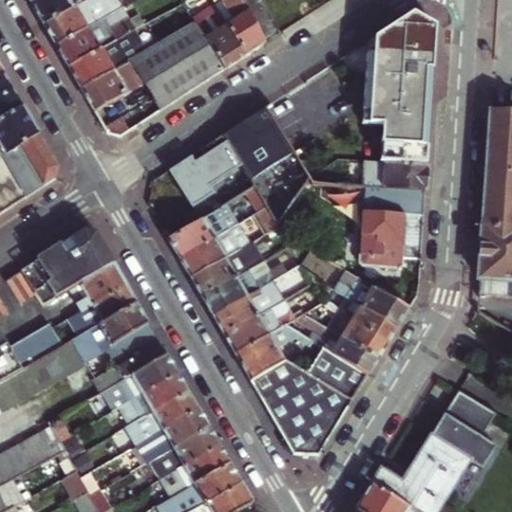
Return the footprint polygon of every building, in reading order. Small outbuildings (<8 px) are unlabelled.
[(34,0),(31,2),(37,14),(43,24),(84,0),(34,0)] [(49,34),(56,45),(121,7),(117,0),(84,0),(43,24),(49,34)] [(256,49),(265,43),(243,0),(219,0),(213,4),(216,10),(224,22),(246,55),(256,49)] [(263,0),(243,0),(265,43),(281,32),(263,0)] [(177,22),(182,32),(195,25),(190,17),(181,3),(169,9),(177,22)] [(233,63),(246,55),(224,22),(216,10),(213,4),(190,17),(195,25),(224,69),(233,63)] [(68,66),(116,40),(143,24),(137,14),(128,19),(121,7),(56,45),(62,56),(68,66)] [(381,127),(379,162),(430,165),(434,102),(439,27),(412,15),(366,44),(361,125),(381,127)] [(182,32),(177,22),(152,36),(157,46),(182,32)] [(224,69),(195,25),(182,32),(157,46),(134,59),(146,81),(162,109),(224,69)] [(150,34),(121,50),(116,40),(68,66),(74,77),(81,89),(134,59),(157,46),(152,36),(150,34)] [(134,59),(81,89),(89,103),(94,112),(146,81),(134,59)] [(0,95),(11,89),(6,81),(1,72),(0,72),(0,95)] [(17,99),(11,89),(0,95),(0,119),(21,107),(17,99)] [(511,295),(511,283),(511,282),(511,106),(494,106),(488,195),(482,294),(511,295)] [(0,154),(1,153),(3,156),(37,135),(29,121),(21,107),(0,119),(0,154)] [(248,121),(225,137),(245,169),(253,180),(294,151),(269,108),(248,121)] [(303,162),(338,148),(327,119),(292,132),(303,162)] [(54,174),(56,166),(37,135),(3,156),(28,196),(52,180),(54,174)] [(225,137),(171,172),(195,210),(218,196),(213,188),(245,169),(225,137)] [(367,189),(428,193),(429,179),(430,165),(379,162),(367,161),(365,189),(367,189)] [(258,189),(251,193),(262,213),(270,209),(258,189)] [(405,259),(423,260),(426,226),(428,193),(367,189),(363,263),(367,268),(404,270),(405,259)] [(230,205),(170,241),(176,251),(181,260),(242,225),(230,205)] [(270,235),(281,229),(279,225),(270,209),(262,213),(259,215),(270,235)] [(242,225),(181,260),(187,270),(192,280),(253,245),(242,225)] [(98,234),(86,231),(67,244),(24,272),(37,293),(45,305),(117,265),(98,234)] [(253,245),(192,280),(198,290),(203,298),(251,271),(267,262),(257,243),(253,245)] [(299,259),(258,282),(251,271),(203,298),(209,307),(214,317),(304,266),(299,259)] [(124,277),(117,265),(45,305),(49,312),(75,297),(84,312),(129,287),(124,277)] [(304,266),(214,317),(220,327),(226,336),(274,309),(268,299),(309,276),(304,268),(304,266)] [(349,296),(402,328),(408,318),(414,309),(349,271),(338,289),(349,296)] [(37,293),(24,272),(12,279),(24,301),(37,293)] [(80,328),(85,336),(140,304),(136,297),(129,287),(84,312),(90,323),(80,328)] [(0,314),(10,308),(0,292),(0,314)] [(339,313),(392,344),(396,337),(402,328),(349,296),(342,308),(337,304),(333,310),(339,313)] [(87,358),(112,343),(114,348),(152,326),(145,314),(140,304),(85,336),(77,341),(87,358)] [(274,309),(226,336),(232,346),(237,356),(289,326),(299,321),(293,311),(280,319),(274,309)] [(327,320),(323,325),(382,361),(387,352),(392,344),(339,313),(332,323),(327,320)] [(325,335),(320,344),(327,349),(372,376),(377,368),(382,361),(323,325),(308,315),(299,321),(289,326),(303,334),(309,325),(325,335)] [(65,347),(52,325),(13,349),(25,370),(37,363),(49,356),(61,350),(65,347)] [(160,341),(152,326),(114,348),(122,362),(160,341)] [(303,334),(289,326),(237,356),(245,369),(253,382),(288,360),(281,349),(297,339),(309,347),(312,348),(316,342),(303,334)] [(0,327),(0,384),(2,384),(12,377),(25,370),(13,349),(0,327)] [(288,360),(289,360),(309,347),(297,339),(281,349),(288,360)] [(65,347),(61,350),(74,372),(90,363),(87,358),(77,341),(69,345),(65,347)] [(130,379),(169,356),(165,348),(160,341),(122,362),(121,363),(122,365),(130,379)] [(372,376),(327,349),(311,373),(353,399),(356,401),(372,376)] [(49,356),(63,379),(74,372),(61,350),(49,356)] [(37,363),(51,386),(63,379),(49,356),(37,363)] [(175,366),(169,356),(130,379),(109,391),(119,410),(122,408),(180,375),(175,366)] [(295,455),(319,452),(353,399),(311,373),(289,360),(288,360),(253,382),(269,411),(295,455)] [(51,386),(37,363),(25,370),(38,394),(51,386)] [(117,367),(119,370),(98,381),(105,394),(109,391),(130,379),(122,365),(117,367)] [(26,401),(38,394),(25,370),(12,377),(26,401)] [(122,408),(133,427),(191,393),(187,386),(180,375),(122,408)] [(2,384),(16,407),(26,401),(12,377),(2,384)] [(0,384),(0,407),(4,414),(16,407),(2,384),(0,384)] [(463,391),(450,413),(464,422),(478,400),(463,391)] [(130,429),(140,447),(153,440),(202,412),(197,403),(191,393),(133,427),(130,429)] [(385,468),(376,483),(414,507),(421,511),(440,511),(474,459),(487,467),(502,444),(489,436),(502,415),(478,400),(464,422),(450,413),(428,448),(407,481),(386,467),(385,468)] [(207,422),(202,412),(153,440),(160,451),(148,458),(152,464),(212,429),(207,422)] [(61,456),(70,451),(64,441),(56,426),(43,434),(57,458),(61,456)] [(152,464),(162,482),(174,476),(222,448),(217,439),(212,429),(152,464)] [(32,440),(46,464),(57,458),(43,434),(32,440)] [(78,434),(64,441),(70,451),(75,461),(89,453),(78,434)] [(19,447),(34,471),(46,464),(32,440),(19,447)] [(8,453),(22,478),(34,471),(19,447),(8,453)] [(168,493),(172,500),(196,486),(232,465),(227,457),(222,448),(174,476),(180,487),(168,493)] [(75,461),(70,451),(61,456),(73,477),(81,472),(75,461)] [(0,457),(0,465),(11,484),(17,481),(22,478),(8,453),(0,457)] [(0,490),(11,484),(0,465),(0,490)] [(172,500),(160,507),(162,511),(197,511),(244,486),(239,476),(232,465),(196,486),(172,500)] [(73,477),(67,480),(78,500),(92,492),(85,479),(81,472),(73,477)] [(174,476),(162,482),(168,493),(180,487),(174,476)] [(0,511),(9,511),(17,508),(28,502),(17,481),(11,484),(0,490),(0,511)] [(410,511),(414,507),(376,483),(368,497),(360,510),(362,511),(410,511)] [(250,497),(244,486),(197,511),(241,511),(254,504),(250,497)] [(106,490),(95,496),(103,511),(110,511),(117,508),(106,490)] [(77,500),(83,511),(103,511),(95,496),(92,492),(78,500),(77,500)]
